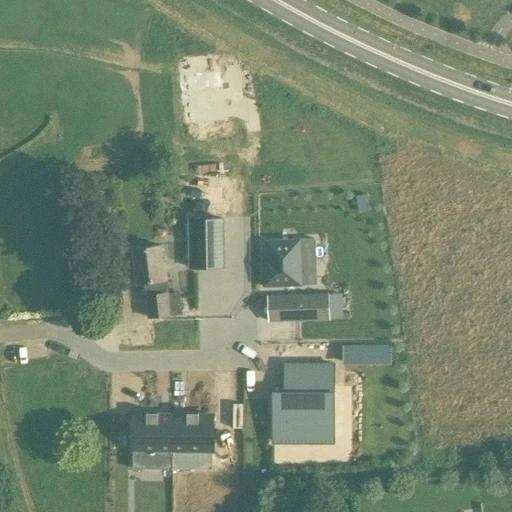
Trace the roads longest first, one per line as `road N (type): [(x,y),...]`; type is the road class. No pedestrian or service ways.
road 1 (secondary): [(259,0),(353,50),(511,112)]
road 2 (secondary): [(511,95),(392,50),(292,0)]
